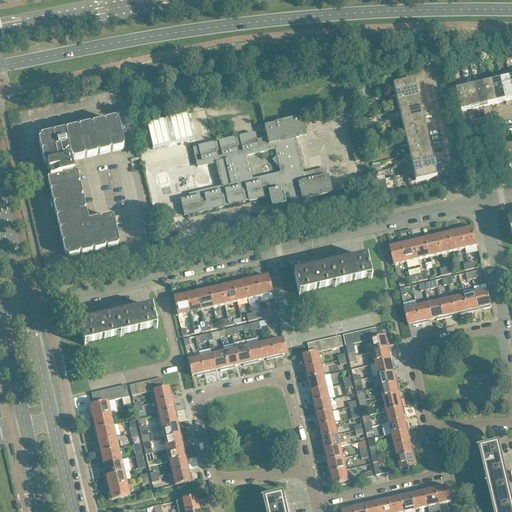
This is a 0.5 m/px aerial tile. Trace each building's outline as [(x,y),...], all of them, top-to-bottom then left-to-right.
[(511,101),(511,87),(510,79),(501,81),(506,102),(511,101)] [(416,89),(414,81),(392,86),(394,95),(416,89)] [(506,102),(501,81),(493,83),(498,104),(506,102)] [(498,104),(493,83),(484,85),(489,106),(498,104)] [(489,106),(484,85),(475,87),(480,109),(489,106)] [(480,109),(475,87),(467,89),(471,110),(480,109)] [(418,98),(416,89),(394,95),(396,103),(418,98)] [(471,110),(467,89),(457,91),(462,113),(471,110)] [(420,107),(418,98),(396,103),(399,112),(420,107)] [(361,111),(372,108),(371,102),(360,104),(361,111)] [(422,116),(420,107),(399,112),(401,121),(422,116)] [(424,124),(424,123),(422,116),(401,121),(393,123),(395,131),(398,130),(424,124)] [(187,117),(147,126),(153,150),(193,141),(187,117)] [(327,177),(325,170),(307,174),(303,175),(295,139),(298,139),(306,137),(301,118),(264,127),(267,139),(256,141),(255,135),(193,149),(197,168),(216,164),(221,188),(190,195),(191,199),(180,202),(183,217),(269,197),(271,204),(290,200),(292,206),(292,210),(307,206),(305,200),(332,193),(328,177),(327,177)] [(426,134),(424,124),(398,130),(400,140),(426,134)] [(428,142),(426,134),(400,140),(402,148),(407,147),(428,142)] [(431,151),(428,142),(407,147),(409,157),(431,151)] [(406,166),(432,160),(431,151),(409,157),(404,158),(406,166)] [(408,175),(409,175),(435,169),(432,160),(406,166),(408,175)] [(412,184),(437,178),(435,169),(409,175),(412,184)] [(477,247),(473,229),(472,229),(472,227),(465,229),(465,230),(461,231),(466,250),(477,247)] [(466,250),(461,231),(457,232),(457,231),(449,232),(454,253),(466,250)] [(454,253),(449,232),(441,234),(442,236),(438,237),(442,255),(454,253)] [(442,255),(438,237),(433,238),(433,236),(425,238),(430,258),(442,255)] [(430,258),(425,238),(418,239),(418,242),(414,242),(418,261),(430,258)] [(418,261),(414,242),(410,243),(410,241),(402,243),(407,263),(418,261)] [(407,263),(402,243),(394,245),(395,247),(390,248),(393,259),(392,259),(393,266),(395,266),(407,263)] [(371,279),(366,258),(330,266),(335,288),(371,279)] [(335,288),(330,266),(294,275),(299,296),(335,288)] [(423,282),(422,274),(410,277),(412,284),(423,282)] [(272,295),(268,277),(263,278),(263,276),(255,278),(260,298),(272,295)] [(260,298),(255,278),(248,279),(248,281),(243,282),(248,301),(260,298)] [(248,301),(243,282),(239,283),(239,281),(232,283),(236,303),(248,301)] [(429,283),(424,284),(426,292),(430,290),(438,289),(436,282),(429,283)] [(236,303),(232,283),(224,285),(224,287),(220,288),(225,306),(236,303)] [(225,306),(220,288),(216,289),(216,287),(208,289),(213,309),(225,306)] [(213,309),(208,289),(200,290),(201,292),(197,293),(201,311),(213,309)] [(474,290),(463,293),(464,296),(463,296),(468,314),(475,313),(475,311),(479,310),(475,294),(474,290)] [(491,307),(487,291),(475,294),(479,310),(483,309),(483,311),(491,309),(490,308),(491,307)] [(201,311),(197,293),(193,294),(192,292),(185,294),(190,314),(201,311)] [(190,314),(185,294),(177,296),(177,297),(173,298),(176,310),(174,311),(176,317),(178,317),(190,314)] [(468,314),(463,296),(452,299),(456,316),(460,315),(460,316),(468,314)] [(456,316),(452,299),(440,302),(444,320),(452,318),(452,316),(456,316)] [(405,311),(403,311),(405,319),(407,318),(409,326),(413,325),(413,327),(421,325),(417,307),(416,301),(404,304),(405,311)] [(444,320),(440,302),(428,305),(432,321),(436,320),(437,322),(444,320)] [(432,321),(428,305),(417,307),(421,325),(428,323),(428,322),(432,321)] [(157,329),(152,308),(116,316),(121,338),(157,329)] [(277,316),(275,309),(270,310),(263,311),(265,318),(277,316)] [(265,318),(263,311),(251,314),(253,321),(265,318)] [(121,338),(116,316),(79,325),(84,346),(121,338)] [(209,324),(204,325),(206,332),(218,330),(217,325),(210,326),(209,324)] [(243,332),(242,327),(230,330),(232,337),(236,336),(236,334),(243,332)] [(385,338),(382,328),(376,329),(379,339),(385,338)] [(379,339),(373,341),(370,341),(373,353),(389,350),(388,346),(390,345),(388,338),(386,338),(385,338),(379,339)] [(286,355),(282,339),(270,342),(274,360),(282,358),(282,356),(286,355)] [(274,360),(270,342),(259,344),(262,361),(266,360),(267,362),(274,360)] [(316,354),(314,343),(308,345),(310,355),(316,354)] [(262,361),(259,344),(247,347),(251,365),(259,364),(259,362),(262,361)] [(353,353),(351,346),(346,347),(349,359),(356,358),(355,353),(353,353)] [(251,365),(247,347),(235,350),(239,366),(243,365),(243,367),(251,365)] [(239,366),(235,350),(223,353),(227,371),(235,369),(235,367),(239,366)] [(390,354),(389,350),(373,353),(376,365),(393,361),(391,353),(390,354)] [(227,371),(223,353),(212,355),(215,372),(219,371),(220,372),(227,371)] [(322,365),(319,353),(316,354),(310,355),(303,357),(303,358),(302,358),(303,366),(305,365),(306,369),(322,365)] [(215,372),(212,355),(200,358),(204,376),(212,374),(212,372),(215,372)] [(204,376),(200,358),(186,361),(188,369),(190,369),(192,377),(196,376),(196,378),(204,376)] [(395,369),(393,361),(376,365),(379,377),(394,373),(393,369),(395,369)] [(325,377),(322,365),(306,369),(307,373),(305,374),(307,381),(325,377)] [(395,377),(394,373),(379,377),(381,388),(399,384),(397,377),(395,377)] [(328,389),(325,377),(307,381),(309,389),(310,388),(311,392),(328,389)] [(400,392),(399,384),(381,388),(384,400),(400,396),(399,392),(400,392)] [(129,398),(126,387),(126,386),(120,387),(123,399),(129,398)] [(123,399),(120,387),(114,389),(117,400),(123,399)] [(169,389),(169,388),(165,389),(159,391),(154,392),(153,392),(156,404),(172,400),(171,396),(173,396),(171,389),(169,389)] [(117,400),(114,389),(109,390),(112,402),(117,400)] [(330,400),(328,389),(311,392),(312,396),(311,397),(313,404),(330,400)] [(112,402),(109,390),(103,391),(106,403),(107,403),(112,402)] [(106,403),(103,391),(97,393),(100,404),(106,403)] [(100,404),(97,393),(91,394),(94,405),(100,404)] [(401,401),(400,396),(384,400),(386,409),(382,410),(383,411),(382,411),(383,413),(404,408),(402,400),(401,401)] [(173,404),(172,400),(156,404),(158,416),(176,411),(174,404),(173,404)] [(333,412),(330,400),(313,404),(314,412),(316,412),(317,416),(333,412)] [(110,414),(107,403),(106,403),(100,404),(94,405),(89,407),(88,408),(90,415),(91,414),(92,418),(110,414)] [(406,416),(404,408),(383,413),(380,414),(381,418),(387,416),(389,424),(406,420),(405,416),(406,416)] [(178,419),(176,411),(158,416),(161,427),(177,424),(176,420),(178,419)] [(336,424),(333,412),(317,416),(318,420),(316,421),(318,428),(336,424)] [(113,426),(110,414),(92,418),(93,422),(92,423),(93,431),(113,426)] [(147,431),(145,420),(138,421),(140,432),(147,431)] [(389,424),(382,426),(385,437),(392,436),(410,432),(408,424),(407,424),(406,420),(389,424)] [(178,428),(177,424),(161,427),(164,439),(182,435),(180,427),(178,428)] [(339,435),(336,424),(318,428),(320,436),(322,435),(322,439),(339,435)] [(116,438),(113,426),(93,431),(95,438),(97,438),(98,442),(116,438)] [(150,442),(148,435),(147,431),(140,432),(143,444),(150,442)] [(411,439),(410,432),(392,436),(395,447),(411,443),(410,440),(411,439)] [(183,443),(182,435),(164,439),(166,451),(183,447),(182,443),(183,443)] [(341,447),(339,435),(322,439),(323,443),(322,444),(324,451),(341,447)] [(118,450),(116,438),(98,442),(99,446),(97,446),(99,454),(118,450)] [(375,440),(368,442),(371,453),(378,452),(375,440)] [(498,440),(487,443),(488,448),(499,446),(498,440)] [(153,454),(150,442),(143,444),(144,451),(146,456),(153,454)] [(412,448),(411,443),(395,447),(398,459),(415,455),(413,447),(412,448)] [(508,482),(500,446),(499,446),(488,448),(478,451),(487,487),(508,482)] [(184,451),(183,447),(166,451),(169,463),(187,459),(185,451),(184,451)] [(344,459),(341,447),(324,451),(325,459),(327,459),(328,463),(344,459)] [(121,462),(118,450),(99,454),(101,462),(102,462),(103,466),(121,462)] [(417,462),(415,455),(398,459),(400,471),(401,471),(401,472),(408,471),(408,469),(416,467),(415,463),(417,462)] [(144,461),(143,456),(136,458),(138,470),(145,468),(144,461)] [(189,466),(187,459),(169,463),(172,474),(188,470),(187,467),(189,466)] [(347,471),(344,459),(328,463),(329,467),(327,467),(329,475),(347,471)] [(104,471),(103,471),(104,478),(124,474),(124,473),(130,472),(128,460),(121,461),(121,462),(103,466),(104,471)] [(382,463),(374,465),(376,477),(385,475),(382,463)] [(189,474),(188,470),(172,474),(175,486),(191,483),(191,482),(192,482),(191,474),(189,474)] [(350,483),(347,471),(329,475),(331,483),(332,482),(333,487),(342,485),(343,486),(349,485),(349,483),(350,483)] [(127,485),(124,474),(104,478),(106,486),(108,486),(108,489),(127,485)] [(511,511),(511,497),(508,482),(487,487),(492,511),(511,511)] [(129,497),(127,485),(108,489),(109,493),(108,494),(110,501),(111,501),(111,502),(129,497)] [(452,503),(448,487),(444,488),(444,486),(436,488),(440,506),(452,503)] [(440,506),(436,488),(428,490),(428,492),(425,492),(428,509),(440,506)] [(271,493),(272,499),(283,497),(282,491),(271,493)] [(428,509),(425,492),(421,493),(420,492),(413,493),(417,511),(428,509)] [(413,511),(417,511),(413,493),(405,495),(405,497),(401,498),(404,511),(413,511)] [(288,511),(285,496),(283,497),(272,499),(263,501),(265,511),(288,511)] [(196,497),(176,502),(178,511),(195,511),(199,511),(196,497)] [(404,511),(401,498),(397,499),(397,497),(389,499),(392,511),(404,511)] [(392,511),(389,499),(382,501),(382,502),(378,503),(380,511),(392,511)] [(380,511),(378,503),(374,504),(374,502),(366,504),(367,511),(380,511)]
